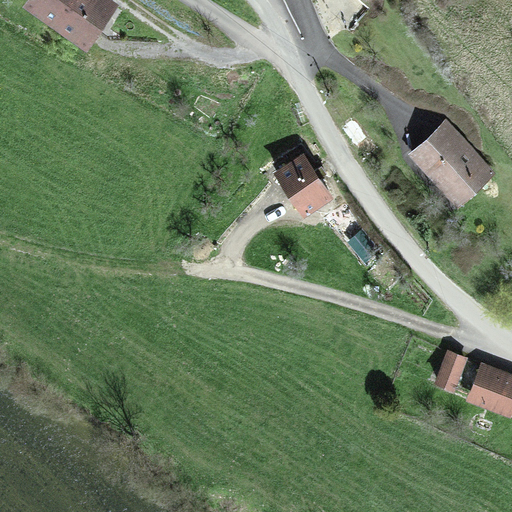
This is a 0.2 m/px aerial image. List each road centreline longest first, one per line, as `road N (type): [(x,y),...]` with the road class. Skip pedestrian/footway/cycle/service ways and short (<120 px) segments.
road 1 (residential): [(503,336),(380,213),(278,54)]
road 2 (residential): [(181,268),(288,283),(468,337),(503,336)]
road 3 (track): [(0,232),(67,256),(181,268)]
